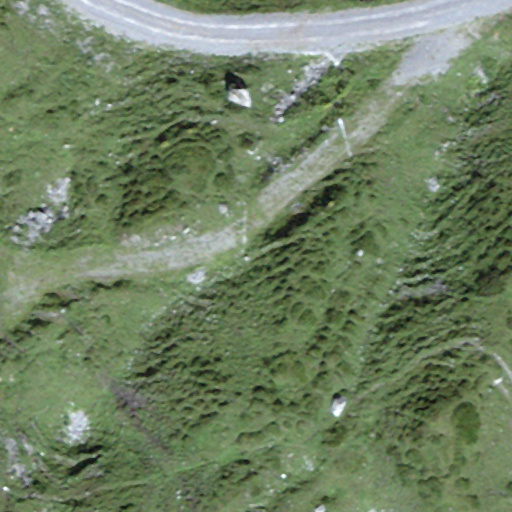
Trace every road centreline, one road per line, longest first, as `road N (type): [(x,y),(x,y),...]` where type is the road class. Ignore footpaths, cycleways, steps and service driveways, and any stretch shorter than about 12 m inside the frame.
road 1 (track): [(494,0),(215,251),(73,268),(10,288),(0,279)]
road 2 (track): [(487,0),(380,25),(253,33),(160,24),(110,0)]
